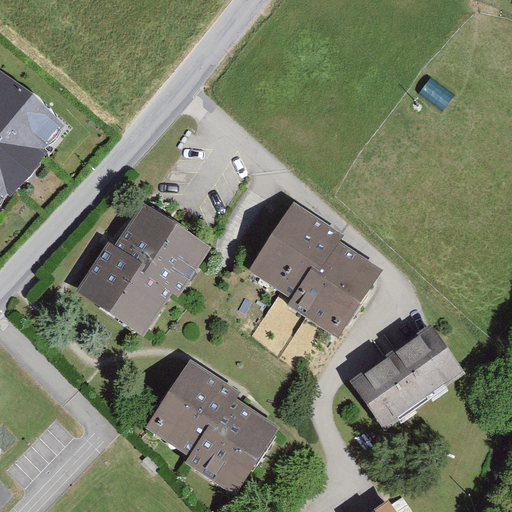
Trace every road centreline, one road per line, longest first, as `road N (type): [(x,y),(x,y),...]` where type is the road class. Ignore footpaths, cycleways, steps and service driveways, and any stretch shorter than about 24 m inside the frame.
road 1 (unclassified): [(247,0),(0,291)]
road 2 (residential): [(36,511),(104,434),(0,325)]
